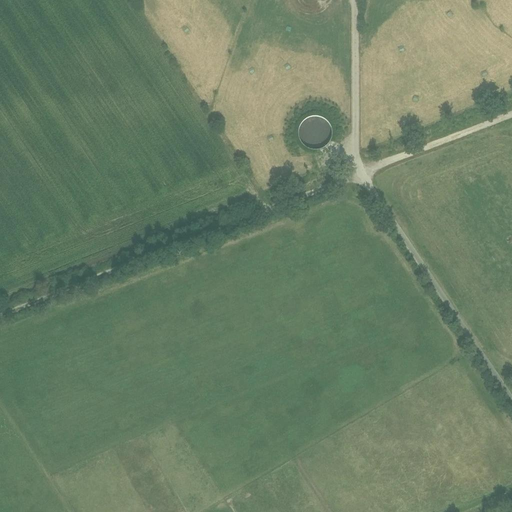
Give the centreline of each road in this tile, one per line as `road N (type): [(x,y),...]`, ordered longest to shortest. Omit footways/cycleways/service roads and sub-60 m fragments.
road 1 (track): [(0,317),(511,113)]
road 2 (residential): [(353,0),(357,168),(511,404)]
